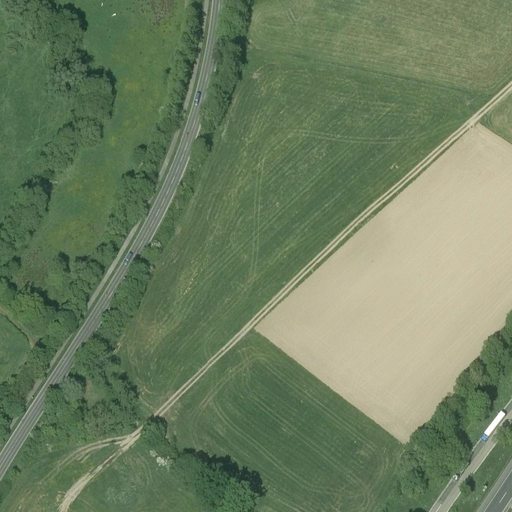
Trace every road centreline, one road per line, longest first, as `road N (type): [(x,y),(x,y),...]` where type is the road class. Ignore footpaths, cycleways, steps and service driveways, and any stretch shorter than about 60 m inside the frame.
road 1 (track): [(47,456),(138,435),(511,89)]
road 2 (secondary): [(218,0),(203,93),(181,160),(121,275),(0,468)]
